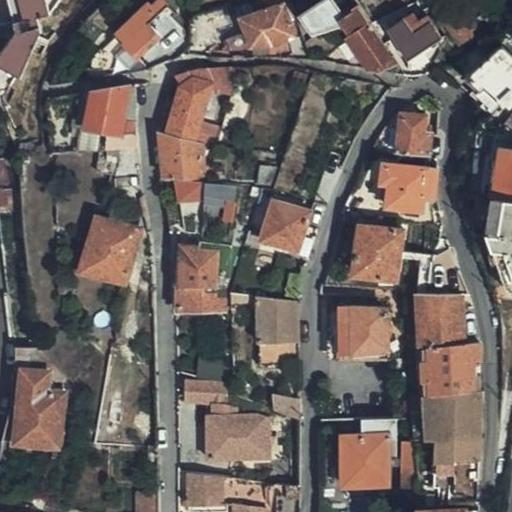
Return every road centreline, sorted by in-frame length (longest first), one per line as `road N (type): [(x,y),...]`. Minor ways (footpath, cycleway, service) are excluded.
road 1 (residential): [(489,511),(490,332),(451,221),(450,104),(431,91),(401,96),(387,113),(339,200),(312,284),(311,511)]
road 2 (residential): [(173,511),(172,366),(152,138),(163,70)]
